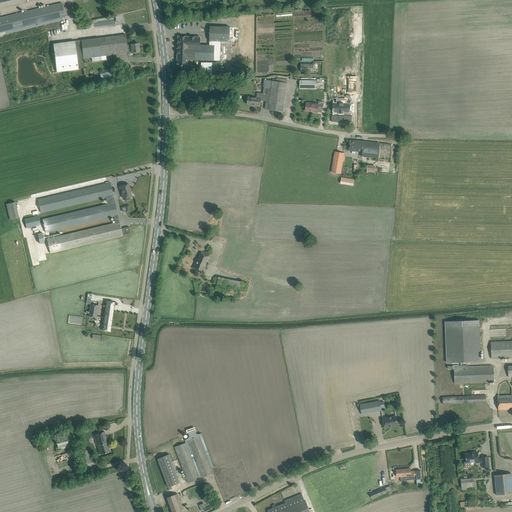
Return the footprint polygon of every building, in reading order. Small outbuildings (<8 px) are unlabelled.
[(0,0),(0,8),(27,2),(26,0),(0,0)] [(0,32),(65,17),(62,3),(0,17),(0,32)] [(188,58),(188,59),(220,61),(221,43),(229,44),(230,27),(210,26),(209,45),(200,45),(200,37),(178,36),(177,58),(188,58)] [(102,61),(101,56),(127,53),(126,45),(127,45),(126,35),(53,44),(57,72),(78,70),(78,68),(85,68),(84,59),(92,58),(92,62),(102,61)] [(127,54),(132,53),(132,52),(139,51),(138,43),(127,45),(126,45),(127,53),(127,54)] [(338,44),(337,103),(351,103),(351,44),(338,44)] [(188,69),(188,59),(188,58),(177,58),(177,69),(188,69)] [(313,72),(314,64),(301,64),(301,72),(313,72)] [(263,93),(262,93),(261,100),(266,101),(265,109),(283,112),(288,80),(277,78),(277,80),(273,79),(272,81),(264,80),(263,87),(264,87),(263,93)] [(300,80),(300,88),(312,88),(313,84),(313,80),(300,80)] [(260,106),(261,100),(262,93),(257,92),(257,98),(248,96),(247,104),(256,105),(256,106),(260,106)] [(306,102),(306,106),(305,111),(311,111),(317,112),(318,112),(318,108),(322,109),(323,102),(319,101),(318,104),(306,102)] [(337,108),(337,118),(344,118),(344,120),(349,120),(349,118),(355,119),(355,108),(337,108)] [(378,158),(380,143),(363,142),(363,141),(349,140),(348,150),(352,150),(352,152),(356,152),(356,151),(362,152),(361,156),(378,158)] [(340,174),(344,153),(334,151),(331,172),(340,174)] [(375,173),(376,166),(368,165),(367,172),(375,173)] [(106,198),(107,205),(43,220),(46,233),(114,217),(115,223),(47,239),(50,253),(122,236),(122,235),(131,233),(129,227),(121,229),(110,183),(38,200),(41,213),(106,198)] [(131,196),(128,184),(119,186),(120,191),(122,191),(124,198),(131,196)] [(10,220),(19,218),(15,202),(6,204),(10,220)] [(231,264),(246,219),(228,213),(220,236),(227,239),(218,266),(222,268),(240,274),(250,244),(240,241),(232,264),(231,264)] [(27,219),(24,219),(26,228),(39,225),(40,224),(38,216),(33,217),(27,219)] [(209,260),(210,256),(201,252),(198,259),(197,259),(194,267),(203,271),(208,260),(209,260)] [(246,290),(248,283),(219,277),(216,290),(234,294),(236,288),(246,290)] [(252,299),(294,306),(297,292),(255,284),(252,299)] [(111,331),(115,302),(106,301),(102,330),(111,331)] [(96,318),(98,305),(90,304),(88,317),(96,318)] [(481,358),(480,320),(445,321),(447,363),(484,361),(484,358),(481,358)] [(491,359),(511,357),(511,341),(491,342),(491,359)] [(458,365),(452,365),(453,369),(454,369),(455,384),(485,382),(485,384),(489,384),(489,382),(494,382),(494,367),(492,367),(492,365),(467,367),(467,365),(458,366),(458,365)] [(443,404),(477,403),(486,402),(486,395),(443,397),(443,404)] [(511,395),(498,396),(498,410),(509,409),(509,408),(511,407),(511,395)] [(360,404),(362,414),(382,411),(381,407),(385,407),(384,401),(380,402),(380,401),(377,401),(360,404)] [(398,425),(396,416),(386,418),(386,417),(383,418),(385,428),(392,427),(392,426),(398,425)] [(110,451),(104,431),(100,433),(93,435),(95,441),(96,445),(97,445),(100,454),(110,451)] [(69,433),(55,437),(59,450),(73,446),(69,433)] [(200,436),(188,440),(202,478),(214,473),(200,436)] [(186,442),(175,447),(186,476),(183,477),(184,479),(187,478),(188,482),(188,483),(200,478),(192,458),(186,442)] [(87,450),(79,452),(82,459),(89,457),(87,450)] [(479,459),(478,452),(471,453),(471,454),(465,454),(466,462),(464,462),(465,468),(471,468),(470,462),(478,461),(478,463),(482,462),(483,468),(489,467),(488,456),(482,457),(482,459),(479,459)] [(158,459),(168,487),(180,483),(169,454),(158,459)] [(411,471),(411,468),(396,470),(397,477),(401,477),(401,482),(405,482),(405,476),(411,476),(411,480),(415,480),(416,482),(421,482),(421,479),(421,470),(411,471)] [(496,495),(511,493),(511,477),(511,473),(494,475),(496,495)] [(461,483),(462,487),(462,491),(475,490),(474,478),(461,479),(461,483)] [(389,486),(370,494),(372,499),(391,491),(389,486)] [(171,511),(184,511),(177,494),(166,498),(171,511)] [(305,501),(302,494),(285,501),(286,503),(276,507),(275,504),(272,506),(273,508),(268,510),(268,511),(310,511),(306,501),(305,501)]
